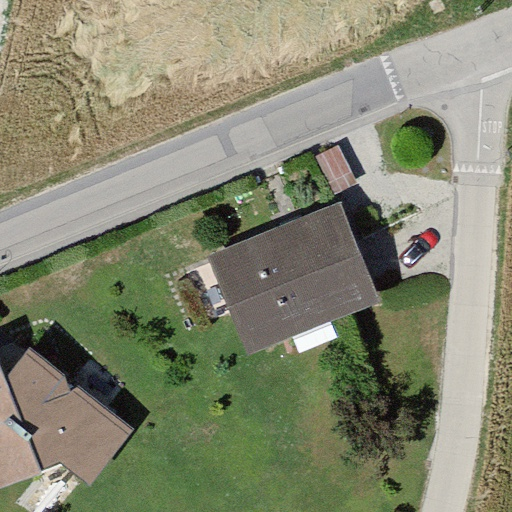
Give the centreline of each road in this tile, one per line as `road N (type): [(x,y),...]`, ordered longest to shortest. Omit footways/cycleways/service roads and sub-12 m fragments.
road 1 (residential): [(0,239),(471,48)]
road 2 (residential): [(471,48),(472,265),(461,419),(442,511)]
